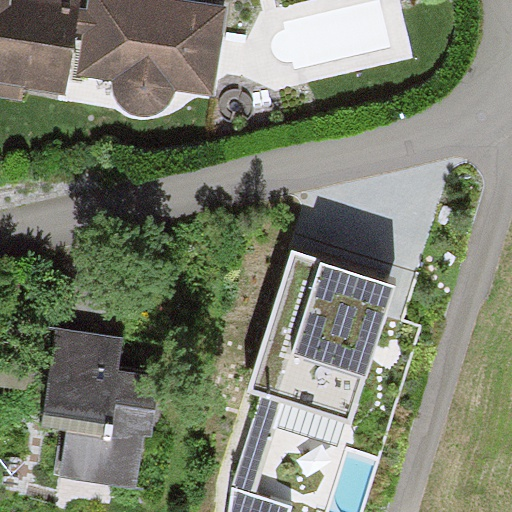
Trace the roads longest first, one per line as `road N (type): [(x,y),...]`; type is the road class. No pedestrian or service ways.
road 1 (residential): [(0,242),(417,138),(511,94)]
road 2 (residential): [(399,511),(511,163)]
